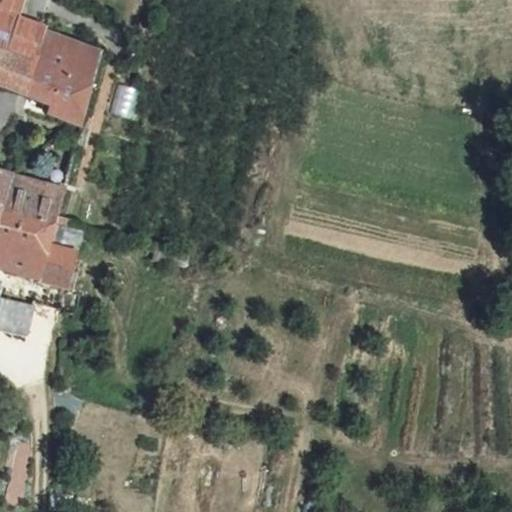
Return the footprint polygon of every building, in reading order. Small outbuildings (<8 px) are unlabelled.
[(0,47),(36,60),(43,36),(46,26),(22,18),(27,0),(1,0),(0,5),(0,47)] [(40,61),(31,97),(87,115),(102,56),(43,36),(36,60),(40,61)] [(35,62),(0,48),(0,86),(31,97),(40,61),(36,60),(35,62)] [(13,177),(0,173),(0,210),(3,211),(13,177)] [(39,183),(13,177),(3,211),(15,214),(29,217),(39,183)] [(69,190),(39,183),(29,217),(60,224),(69,190)] [(42,285),(49,248),(10,238),(15,214),(3,211),(0,210),(0,250),(5,252),(0,277),(42,285)] [(15,214),(10,238),(49,248),(53,249),(60,224),(29,217),(15,214)] [(53,249),(49,248),(42,285),(64,289),(79,255),(53,249)] [(0,299),(0,380),(16,385),(35,308),(0,299)]
